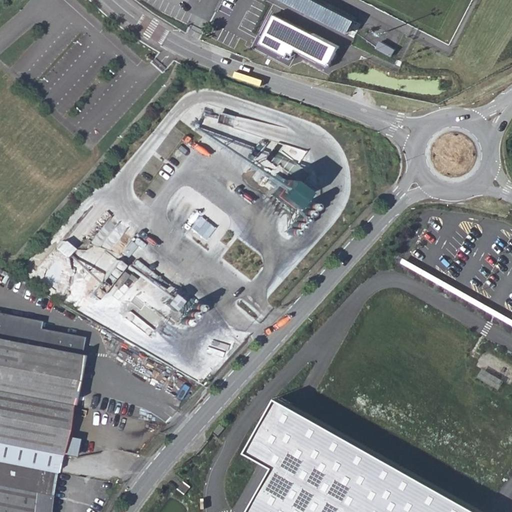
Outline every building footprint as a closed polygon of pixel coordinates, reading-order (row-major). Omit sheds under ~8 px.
[(288,0),(355,34),(360,25),(312,0),(288,0)] [(296,49),(330,67),(340,47),(277,14),(261,44),(290,59),(296,49)] [(395,50),(381,42),(377,48),(391,56),(395,50)] [(281,177),(268,194),(295,214),(307,197),(281,177)] [(61,247),(69,253),(73,247),(66,241),(61,247)] [(84,300),(94,308),(124,270),(128,274),(132,269),(118,257),(84,300)] [(132,267),(164,292),(168,287),(135,262),(132,267)] [(163,306),(171,313),(180,302),(171,295),(163,306)] [(62,435),(81,337),(37,328),(39,321),(0,313),(0,511),(46,511),(58,452),(73,455),(77,438),(62,435)] [(484,511),(280,397),(249,451),(277,467),(251,511),(484,511)] [(178,488),(184,493),(191,486),(183,480),(178,488)]
